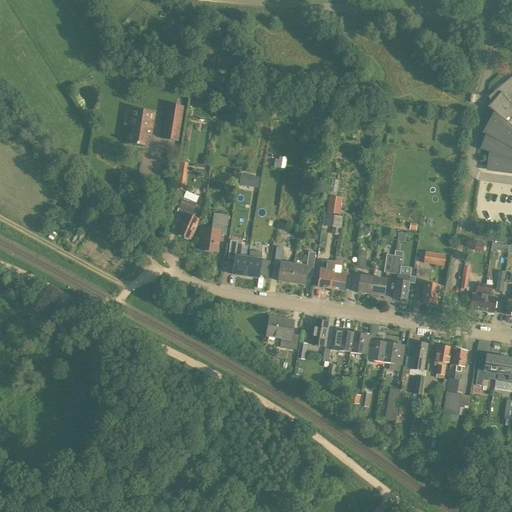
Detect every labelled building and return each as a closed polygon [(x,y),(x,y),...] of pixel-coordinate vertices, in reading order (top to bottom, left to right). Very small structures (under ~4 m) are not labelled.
[(173,24),(164,34),(173,42),(182,33),(173,24)] [(511,76),(488,97),(493,103),(488,107),(487,108),(484,111),(482,124),(487,127),(485,130),(481,127),(479,141),(483,143),(482,146),(478,144),(476,157),(476,160),(476,162),(488,164),(487,169),(486,169),(511,172),(511,76)] [(167,104),(163,128),(180,131),(183,107),(167,104)] [(150,136),(153,112),(132,109),(130,126),(133,126),(132,133),(128,133),(127,144),(143,147),(145,135),(150,136)] [(279,157),(278,160),(277,168),(284,169),(286,158),(279,157)] [(178,162),(174,193),(177,193),(178,190),(184,191),(187,163),(178,162)] [(246,185),(247,174),(241,173),(239,184),(246,185)] [(185,214),(177,234),(190,239),(198,220),(191,217),(198,200),(184,194),(177,211),(185,214)] [(335,208),(336,197),(328,196),(326,214),(340,215),(341,209),(335,208)] [(201,243),(200,250),(216,252),(219,235),(225,236),(228,216),(214,214),(212,229),(201,228),(199,242),(201,243)] [(341,217),(325,215),(324,226),(340,228),(341,217)] [(399,232),(397,240),(405,242),(407,234),(399,232)] [(232,275),(244,276),(247,258),(235,256),(237,241),(230,240),(227,259),(234,260),(232,275)] [(477,241),(477,250),(486,250),(486,241),(477,241)] [(247,258),(244,276),(258,278),(260,264),(267,265),(269,246),(262,245),(260,260),(247,258)] [(278,281),(291,283),(293,265),(281,263),(283,248),(276,247),(273,265),(280,266),(278,281)] [(357,259),(356,269),(364,270),(367,252),(358,250),(357,259)] [(293,265),(291,283),(304,285),(306,272),(312,273),(315,253),(309,252),(306,267),(293,265)] [(423,263),(443,266),(445,255),(425,252),(423,263)] [(383,273),(391,274),(394,256),(386,254),(383,273)] [(394,256),(391,274),(397,274),(396,281),(393,299),(406,301),(409,283),(408,283),(410,276),(399,274),(402,257),(394,256)] [(318,287),(330,289),(334,263),(327,262),(325,270),(320,269),(318,287)] [(334,263),(330,289),(343,291),(346,273),(341,272),(342,264),(334,263)] [(460,289),(467,289),(470,267),(463,267),(460,289)] [(498,268),(496,288),(503,289),(506,269),(498,268)] [(357,293),(369,295),(372,278),(360,276),(357,293)] [(372,278),(369,295),(383,297),(386,280),(372,278)] [(470,310),(483,312),(487,285),(477,283),(475,295),(472,294),(470,310)] [(436,305),(437,297),(441,298),(442,287),(439,287),(424,284),(421,302),(427,303),(426,305),(435,306),(435,305),(436,305)] [(487,285),(483,312),(493,313),(496,298),(493,297),(494,292),(491,292),(491,286),(487,285)] [(270,318),(267,336),(281,338),(280,348),(296,350),(298,335),(290,334),(292,321),(270,318)] [(314,321),(311,344),(325,347),(328,323),(314,321)] [(333,350),(350,353),(353,333),(336,330),(333,350)] [(367,356),(370,340),(371,336),(353,333),(350,353),(367,356)] [(367,360),(384,363),(387,343),(370,340),(367,356),(368,356),(367,360)] [(414,342),(410,369),(423,371),(428,345),(414,342)] [(299,343),(298,359),(307,359),(307,343),(299,343)] [(387,343),(384,363),(401,365),(404,345),(387,343)] [(437,366),(435,378),(443,379),(446,364),(449,364),(452,348),(436,346),(434,362),(433,366),(437,366)] [(324,362),(324,365),(328,366),(331,350),(324,349),(322,361),(324,362)] [(456,366),(454,380),(459,380),(460,380),(462,367),(466,368),(467,360),(465,360),(466,352),(453,350),(451,365),(456,366)] [(496,382),(499,357),(486,355),(485,362),(479,361),(475,385),(482,386),(482,380),(489,382),(489,379),(496,380),(495,382),(496,382)] [(511,359),(499,357),(496,382),(511,385),(511,366),(511,359)] [(416,376),(413,394),(422,396),(425,377),(416,376)] [(441,420),(443,420),(444,414),(448,381),(449,378),(448,378),(447,381),(442,381),(441,386),(437,385),(433,412),(442,414),(441,420)] [(444,414),(458,416),(461,394),(456,394),(458,382),(448,381),(444,414)] [(392,413),(396,414),(398,404),(400,390),(389,389),(388,400),(385,414),(392,415),(392,413)] [(359,406),(360,406),(362,392),(361,392),(361,396),(351,394),(349,403),(359,405),(359,406)] [(362,392),(360,406),(368,408),(371,394),(362,392)]
